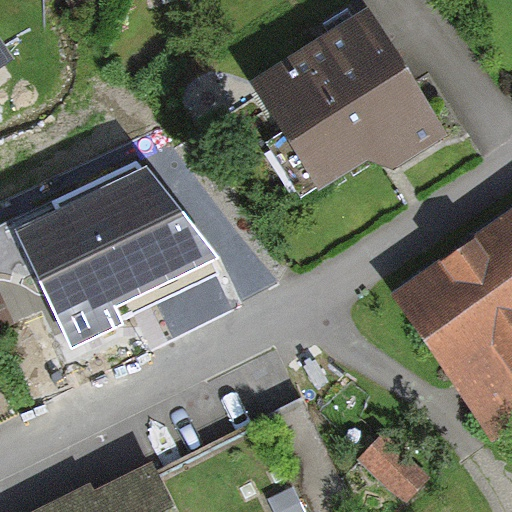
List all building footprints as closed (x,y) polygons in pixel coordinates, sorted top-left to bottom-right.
[(370,17),(262,82),(320,179),(385,140),(396,158),(439,132),(370,17)] [(146,204),(25,258),(66,350),(107,331),(100,315),(180,280),(146,204)] [(511,224),(405,298),(492,423),(511,408),(511,224)] [(295,474),(328,466),(315,409),(282,416),(295,474)] [(361,464),(404,511),(437,482),(394,435),(361,464)] [(171,511),(149,467),(58,511),(171,511)]
